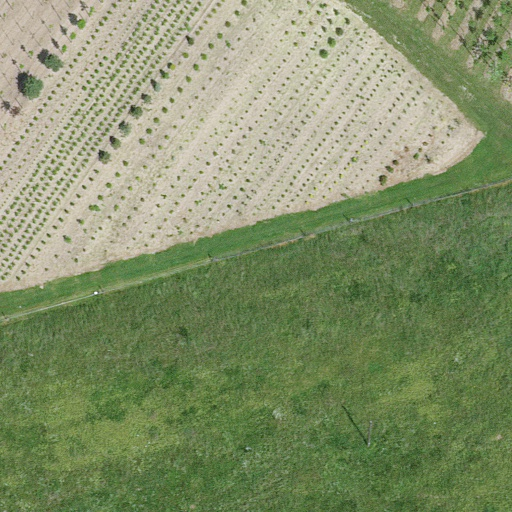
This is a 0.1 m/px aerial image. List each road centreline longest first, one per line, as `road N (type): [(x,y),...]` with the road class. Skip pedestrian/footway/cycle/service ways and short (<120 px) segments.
road 1 (track): [(0,300),(511,165)]
road 2 (track): [(347,0),(415,46),(511,135)]
